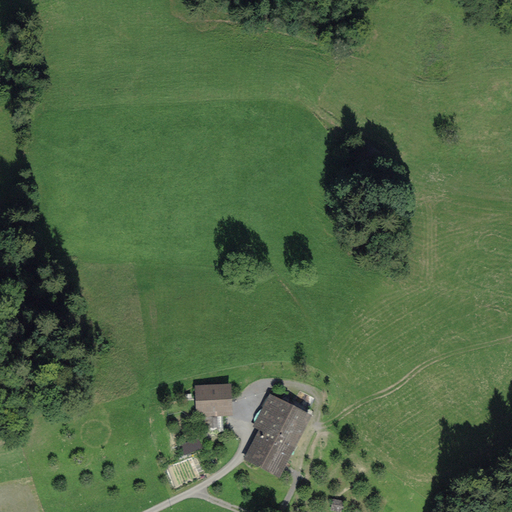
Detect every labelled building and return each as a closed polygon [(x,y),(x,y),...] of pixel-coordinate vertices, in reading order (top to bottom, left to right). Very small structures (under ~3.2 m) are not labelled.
[(382,159),(365,144),(352,159),(368,174),(382,159)] [(196,416),(204,416),(204,426),(219,425),(219,416),(233,415),(232,383),(195,384),(196,416)] [(280,479),(314,416),(270,393),(253,425),(260,429),(244,460),(280,479)] [(203,448),(198,436),(180,444),(185,456),(203,448)] [(343,511),(344,503),(332,502),(331,511),(343,511)]
